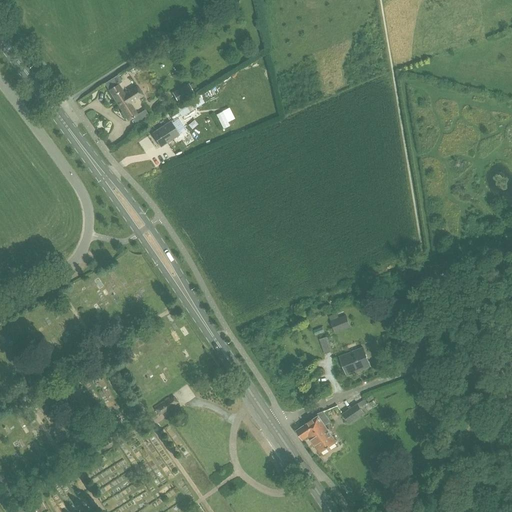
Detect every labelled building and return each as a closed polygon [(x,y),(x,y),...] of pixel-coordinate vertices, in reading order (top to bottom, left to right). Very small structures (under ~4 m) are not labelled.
[(130,70),(132,74),(139,71),(137,66),(130,70)] [(108,90),(129,120),(137,114),(130,104),(143,95),(137,86),(124,95),(118,85),(121,82),(117,75),(104,84),(109,90),(108,90)] [(174,97),(177,104),(194,94),(190,87),(174,97)] [(177,110),(169,115),(173,121),(177,118),(180,116),(181,118),(197,107),(204,102),(198,94),(195,96),(176,108),(177,110)] [(230,109),(216,116),(223,130),(230,128),(228,124),(235,120),(230,109)] [(171,122),(152,134),(161,147),(179,135),(181,138),(187,134),(181,125),(177,118),(173,121),(171,122)] [(508,245),(492,253),(494,257),(511,248),(509,244),(508,245)] [(336,333),(350,328),(346,316),(331,321),(336,333)] [(322,327),(314,331),(316,335),(324,332),(322,327)] [(382,335),(384,342),(391,341),(389,333),(382,335)] [(327,337),(320,340),(325,354),(332,352),(327,337)] [(339,357),(347,376),(371,366),(363,348),(339,357)] [(12,396),(18,406),(26,401),(20,391),(12,396)] [(154,409),(159,416),(179,403),(174,396),(170,398),(169,397),(153,407),(155,409),(154,409)] [(342,414),(349,424),(365,413),(361,408),(368,403),(364,399),(342,414)] [(308,436),(320,452),(336,442),(324,425),(330,421),(323,412),(316,415),(318,417),(297,431),(303,439),(308,436)]
